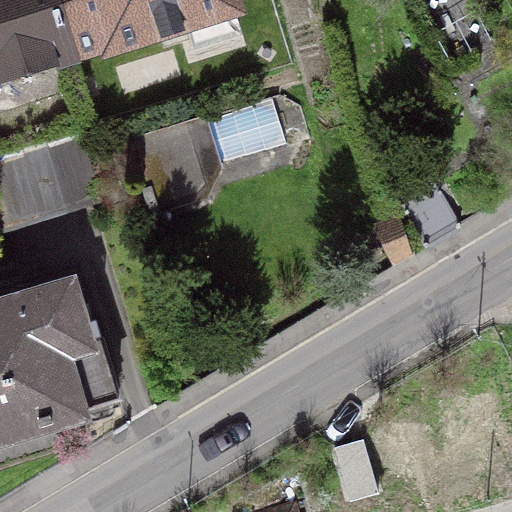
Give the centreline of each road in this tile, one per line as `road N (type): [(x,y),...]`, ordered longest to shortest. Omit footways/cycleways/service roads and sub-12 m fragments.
road 1 (residential): [(83,511),(511,256)]
road 2 (unknown): [(48,237),(70,247),(84,269),(156,467)]
